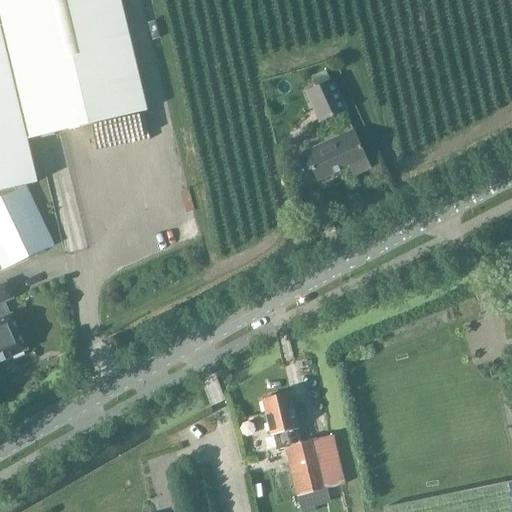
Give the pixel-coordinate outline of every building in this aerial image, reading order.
[(120,0),(0,0),(0,12),(3,26),(0,27),(0,26),(0,271),(54,246),(49,235),(40,239),(15,188),(38,183),(27,140),(147,111),(120,0)] [(331,61),(308,67),(311,79),(334,72),(331,61)] [(321,122),(345,112),(332,82),(308,93),(321,122)] [(371,169),(357,138),(353,131),(305,152),(318,181),(350,167),(354,176),(371,169)] [(13,299),(6,284),(0,286),(0,361),(0,362),(1,363),(11,359),(11,358),(27,351),(27,349),(26,349),(12,315),(11,315),(5,302),(13,299)] [(284,448),(295,496),(342,485),(330,436),(296,443),(293,431),(296,430),(288,396),(262,402),(270,435),(273,435),(276,450),(284,448)] [(384,511),(511,511),(511,482),(384,509),(384,511)]
